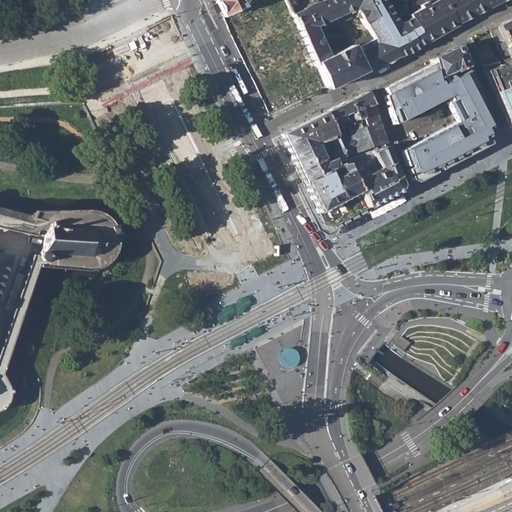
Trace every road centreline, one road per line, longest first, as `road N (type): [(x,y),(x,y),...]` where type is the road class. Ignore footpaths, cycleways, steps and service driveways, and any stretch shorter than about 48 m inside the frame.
road 1 (secondary): [(511,347),(410,441),(262,511)]
road 2 (secondary): [(129,511),(129,460),(154,433),(178,425),(243,443),(317,511)]
road 3 (tertiary): [(510,279),(415,276),(357,284),(294,220)]
road 4 (secondary): [(369,511),(338,439),(335,405),(348,343),(370,313)]
road 5 (tertiary): [(250,133),(189,0)]
road 6 (secondary): [(370,313),(420,289),(508,306)]
